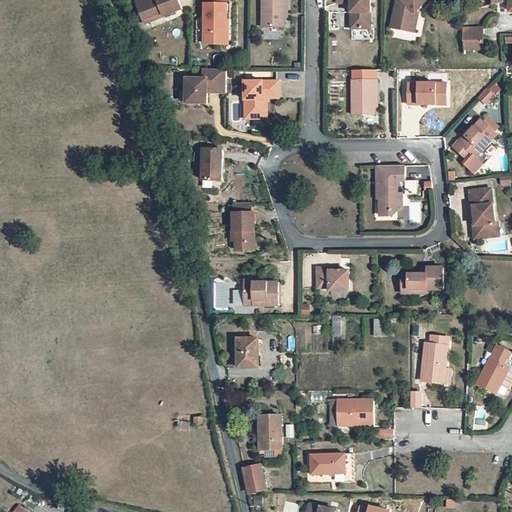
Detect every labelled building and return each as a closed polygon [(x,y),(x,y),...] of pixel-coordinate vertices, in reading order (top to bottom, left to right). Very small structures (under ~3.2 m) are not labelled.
[(177,0),(151,0),(152,0),(151,0),(140,0),(135,2),(143,23),(161,16),(162,19),(182,12),(177,0)] [(263,0),(264,30),(283,30),(283,20),(283,4),(286,4),(286,0),(263,0)] [(362,35),(362,29),(370,29),(369,0),(336,0),(336,6),(355,7),(355,35),(362,35)] [(410,26),(413,27),(415,15),(427,0),(397,0),(397,1),(392,32),(407,34),(410,26)] [(494,0),(495,9),(511,7),(510,0),(494,0)] [(227,37),(227,7),(211,7),(204,8),(205,38),(205,48),(227,47),(227,37)] [(511,7),(495,9),(495,16),(511,14),(511,7)] [(410,26),(407,34),(415,35),(416,28),(413,27),(410,26)] [(465,51),(484,51),(485,37),(484,29),(465,29),(465,51)] [(228,91),(228,72),(204,71),(204,81),(186,82),(187,106),(207,106),(207,91),(228,91)] [(355,83),(377,82),(377,73),(354,73),(355,83)] [(355,83),(354,83),(354,117),(376,117),(376,94),(379,93),(378,82),(377,82),(355,83)] [(445,82),(409,82),(409,104),(445,104),(445,82)] [(246,85),(247,122),(266,121),(265,102),(280,101),(279,84),(246,85)] [(495,101),(487,94),(479,103),(487,111),(495,101)] [(463,147),(460,145),(455,151),(470,165),(474,161),(485,171),(493,161),(486,155),(498,141),(482,126),(463,147)] [(223,153),(203,152),(202,183),(221,183),(223,153)] [(377,204),(377,217),(394,216),(399,211),(399,203),(395,203),(395,199),(399,199),(415,199),(415,186),(402,186),(402,171),(374,171),(375,204),(377,204)] [(493,193),(471,195),(473,211),(474,211),(476,221),(477,230),(480,229),(482,243),(498,241),(497,227),(493,193)] [(253,216),(252,207),(232,206),(232,216),(253,216)] [(253,216),(232,216),(232,233),(234,234),(234,254),(245,254),(245,247),(253,247),(253,216)] [(474,221),(476,243),(482,243),(480,229),(477,230),(476,221),(474,221)] [(330,275),(329,271),(316,271),(316,292),(328,292),(328,295),(347,295),(347,275),(330,275)] [(401,278),(401,298),(426,297),(426,294),(442,294),(442,272),(426,272),(426,277),(401,278)] [(277,287),(244,288),(244,309),(278,309),(277,287)] [(333,341),(342,341),(341,320),(333,320),(333,341)] [(423,386),(446,388),(447,369),(448,344),(430,342),(428,355),(425,355),(423,386)] [(257,371),(255,344),(238,345),(238,371),(257,371)] [(511,356),(499,350),(479,388),(499,399),(511,374),(511,373),(508,371),(511,363),(511,356)] [(413,395),(414,410),(425,410),(424,394),(413,395)] [(338,432),(376,430),(376,406),(338,408),(338,432)] [(274,460),(283,458),(281,451),(288,449),(282,418),(261,419),(269,452),(272,452),(274,460)] [(393,432),(376,432),(376,441),(393,441),(393,432)] [(356,473),(346,473),(345,462),(313,463),(314,482),(335,482),(336,491),(357,491),(356,473)] [(346,473),(356,473),(355,462),(345,462),(346,473)] [(262,472),(244,475),(250,498),(268,496),(262,472)]
